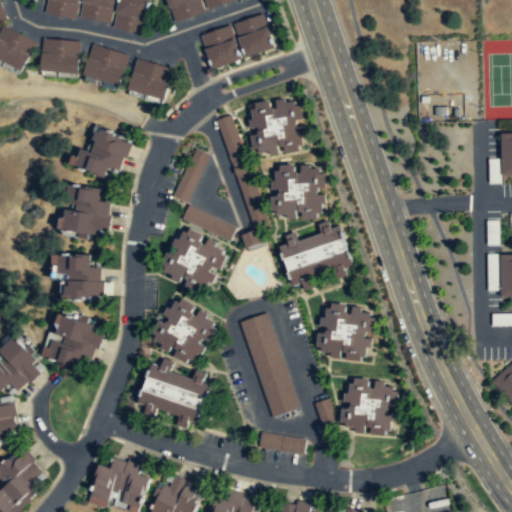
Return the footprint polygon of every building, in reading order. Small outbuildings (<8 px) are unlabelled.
[(47,0),(45,11),(60,15),(75,18),(78,4),(78,0),(47,0)] [(82,0),(80,14),(95,18),(110,22),(113,8),(114,0),(82,0)] [(118,0),(113,25),(129,29),(143,33),(146,18),(150,0),(118,0)] [(167,0),(175,20),(190,16),(205,10),(201,0),(167,0)] [(248,17),(234,23),(246,57),(274,46),(263,13),(248,17)] [(36,42),(20,33),(4,24),(0,30),(0,58),(21,70),(24,62),(36,42)] [(215,29),(200,34),(212,68),(242,58),(230,24),(215,29)] [(81,40),(61,39),(43,37),(41,53),(40,69),(78,73),(78,64),(81,40)] [(129,55),(111,48),(93,43),(85,65),(83,73),(118,85),(124,68),(129,55)] [(174,68),(155,63),(137,57),(130,80),(127,88),(163,99),(168,83),(174,68)] [(306,150),(301,101),(251,106),(256,155),(306,150)] [(218,118),(251,228),(265,224),(232,114),(218,118)] [(122,137),(98,128),(90,152),(81,149),(74,167),(106,179),(110,168),(121,172),(131,146),(120,142),(122,137)] [(511,134),(500,134),(500,176),(511,176),(511,134)] [(173,195),(187,202),(210,154),(196,148),(173,195)] [(323,219),(325,171),(277,169),(275,218),(323,219)] [(102,191),(76,186),(72,211),(66,210),(63,229),(106,237),(112,204),(101,202),(102,191)] [(228,240),(235,226),(187,204),(180,218),(228,240)] [(353,269),(343,228),(330,231),(328,225),(321,227),(323,236),(282,246),(291,285),(353,269)] [(239,233),(243,246),(259,242),(255,228),(239,233)] [(226,248),(178,230),(161,274),(209,293),(226,248)] [(102,301),(103,267),(92,267),(92,256),(57,255),(56,275),(63,276),(63,300),(102,301)] [(500,299),(511,299),(511,255),(500,255),(500,299)] [(219,319),(172,298),(151,345),(198,366),(219,319)] [(324,306),(319,357),(370,361),(375,310),(324,306)] [(78,369),(81,359),(94,362),(101,335),(91,332),(94,323),(59,312),(45,360),(78,369)] [(271,419),(299,410),(268,312),(241,321),(271,419)] [(0,387),(17,400),(41,367),(34,362),(38,356),(13,337),(0,354),(0,387)] [(195,422),(210,384),(150,362),(136,403),(195,422)] [(511,363),(491,381),(511,406),(511,363)] [(389,434),(389,422),(397,423),(399,383),(346,381),(343,432),(389,434)] [(17,432),(14,400),(0,401),(0,446),(6,446),(5,433),(17,432)] [(261,450),(304,452),(305,438),(262,437),(261,450)] [(0,467),(0,474),(9,488),(0,493),(0,510),(1,511),(14,511),(43,493),(35,482),(45,476),(28,449),(0,467)] [(136,511),(145,476),(136,474),(138,463),(110,457),(108,467),(94,464),(89,484),(91,484),(86,503),(105,507),(109,491),(121,493),(119,503),(128,505),(127,510),(135,511),(136,511)] [(188,511),(201,483),(187,477),(186,480),(173,475),(168,486),(160,483),(149,511),(188,511)] [(208,511),(250,511),(253,497),(226,492),(225,497),(212,494),(208,511)] [(308,511),(308,501),(279,503),(279,511),(308,511)]
